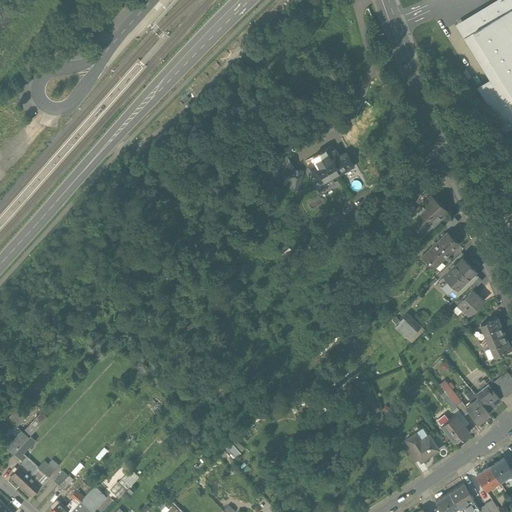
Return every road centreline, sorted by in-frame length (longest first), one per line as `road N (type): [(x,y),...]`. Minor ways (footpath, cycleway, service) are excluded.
road 1 (primary): [(246,0),(0,268)]
road 2 (residential): [(511,315),(382,0)]
road 3 (residential): [(511,420),(378,511)]
